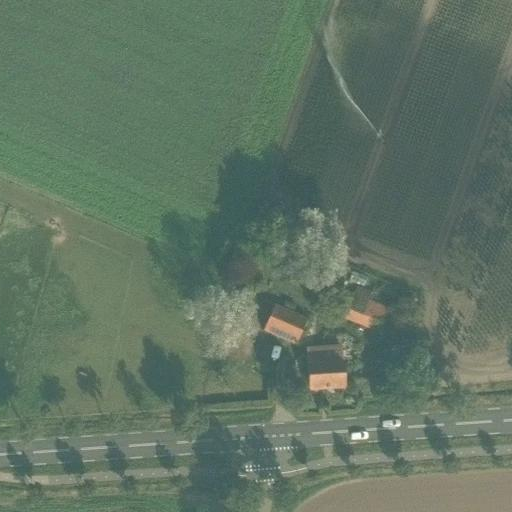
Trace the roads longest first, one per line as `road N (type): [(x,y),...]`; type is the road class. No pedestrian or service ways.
road 1 (tertiary): [(0,456),(259,438)]
road 2 (tertiary): [(259,438),(511,421)]
